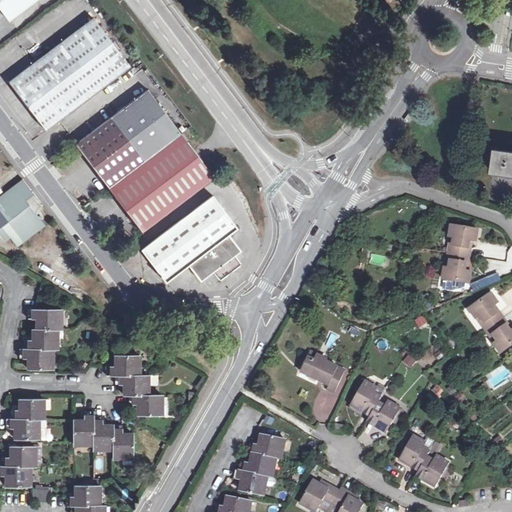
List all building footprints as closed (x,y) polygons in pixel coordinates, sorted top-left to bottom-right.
[(0,0),(0,11),(8,22),(37,0),(0,0)] [(46,129),(130,67),(94,18),(10,81),(28,105),(46,129)] [(108,87),(61,121),(68,130),(114,96),(108,87)] [(88,160),(100,176),(107,172),(173,122),(149,89),(76,144),(88,160)] [(414,113),(411,111),(405,119),(408,121),(414,113)] [(356,123),(359,125),(364,118),(361,116),(356,123)] [(107,172),(100,176),(122,205),(142,232),(215,178),(173,122),(107,172)] [(511,151),(498,149),(494,174),(511,176),(511,151)] [(25,199),(34,192),(23,179),(0,196),(0,234),(3,239),(10,234),(18,244),(43,225),(32,210),(25,199)] [(212,196),(140,249),(162,278),(165,282),(186,266),(199,282),(211,272),(218,281),(239,266),(232,258),(239,252),(227,236),(236,229),(212,196)] [(453,224),(451,236),(456,237),(453,252),(469,254),(471,255),(472,247),(469,246),(471,239),(474,240),(477,240),(478,234),(479,228),(453,224)] [(472,271),(468,270),(465,270),(467,262),(470,263),(470,259),(471,255),(469,254),(453,252),(450,267),(445,267),(443,278),(445,278),(466,281),(470,282),(472,271)] [(371,254),(369,264),(387,267),(389,257),(371,254)] [(466,281),(445,278),(443,286),(453,287),(466,284),(466,281)] [(505,316),(501,310),(498,311),(494,305),(497,304),(499,302),(496,297),(493,292),(471,308),(478,317),(482,315),(490,327),(505,316)] [(59,330),(60,330),(61,319),(63,319),(63,310),(29,310),(29,319),(38,319),(38,330),(33,330),(33,341),(25,341),(24,349),(21,349),(21,358),(29,358),(29,369),(51,369),(52,358),(54,358),(54,349),(59,349),(59,341),(57,340),(57,330),(59,330)] [(95,312),(91,317),(95,321),(99,316),(95,312)] [(482,315),(478,317),(487,330),(490,327),(482,315)] [(423,316),(414,321),(418,328),(427,323),(423,316)] [(505,316),(490,327),(499,340),(496,343),(503,353),(511,346),(511,330),(507,324),(510,323),(505,316)] [(343,324),(337,320),(334,325),(341,329),(343,324)] [(499,340),(490,327),(487,330),(496,343),(499,340)] [(313,352),(310,358),(316,361),(319,354),(313,352)] [(329,359),(319,354),(316,361),(310,358),(304,370),(320,377),(318,381),(323,383),(330,386),(329,390),(336,394),(347,370),(328,362),(329,359)] [(408,355),(402,363),(411,369),(416,362),(408,355)] [(140,376),(140,367),(138,367),(138,356),(116,356),(116,367),(107,367),(107,376),(116,376),(116,384),(124,384),(124,395),(129,396),(129,404),(138,404),(138,415),(163,415),(168,415),(168,397),(162,397),(162,395),(160,395),(149,395),(146,396),(146,384),(149,384),(159,384),(159,377),(149,377),(149,376),(140,376)] [(303,373),(318,381),(320,377),(304,370),(303,373)] [(203,377),(196,388),(199,390),(206,379),(203,377)] [(367,396),(372,385),(358,379),(346,403),(348,404),(359,409),(361,407),(368,410),(373,399),(367,396)] [(374,380),(372,385),(367,396),(373,399),(377,393),(381,384),(374,380)] [(439,399),(444,392),(436,385),(431,392),(439,399)] [(450,398),(456,393),(451,387),(445,391),(450,398)] [(383,396),(377,393),(373,399),(380,402),(383,396)] [(460,394),(453,399),(461,409),(467,404),(460,394)] [(366,413),(365,415),(372,418),(371,421),(385,427),(389,418),(397,403),(383,396),(380,402),(373,399),(368,410),(366,413)] [(45,419),(45,410),(43,410),(43,400),(21,400),(21,410),(12,410),(12,419),(7,419),(7,428),(16,428),(16,439),(38,439),(38,428),(40,428),(40,419),(45,419)] [(401,405),(397,403),(389,418),(393,420),(401,405)] [(356,414),(359,409),(348,404),(346,409),(348,410),(356,414)] [(85,421),(74,421),(74,443),(85,443),(85,446),(94,446),(94,450),(103,451),(103,448),(114,448),(114,451),(114,459),(122,459),(122,457),(133,457),(133,435),(122,435),(122,425),(103,426),(103,417),(95,417),(94,412),(85,412),(85,421)] [(359,439),(372,447),(381,434),(368,425),(359,439)] [(419,459),(424,449),(417,445),(422,435),(410,428),(397,453),(403,455),(410,459),(412,456),(419,459)] [(417,445),(424,449),(432,433),(424,430),(422,435),(417,445)] [(437,436),(432,433),(424,449),(430,452),(432,445),(437,436)] [(281,461),(283,452),(281,451),(283,440),(262,436),(260,446),(251,445),(250,454),(253,455),(251,465),(243,464),(241,473),(236,472),(234,481),(243,482),(241,493),(263,497),(265,487),(267,487),(269,479),(273,480),(275,471),(273,470),(275,459),(277,460),(281,461)] [(417,462),(416,465),(422,468),(420,471),(426,474),(434,478),(439,467),(442,462),(446,452),(432,445),(430,452),(424,449),(419,459),(417,462)] [(36,467),(36,458),(34,457),(34,447),(11,447),(12,458),(2,458),(2,467),(0,466),(0,475),(7,475),(7,487),(29,487),(29,476),(31,476),(32,467),(36,467)] [(273,480),(269,479),(267,487),(273,488),(275,487),(276,480),(273,480)] [(311,506),(309,510),(313,511),(317,511),(320,507),(328,511),(333,504),(335,500),(340,492),(331,487),(328,491),(319,485),(313,482),(302,501),(311,506)] [(328,491),(331,487),(325,484),(321,482),(319,485),(328,491)] [(99,486),(77,486),(77,496),(67,497),(67,507),(73,506),(72,511),(105,511),(106,506),(101,506),(101,497),(99,497),(99,486)] [(340,492),(335,500),(344,506),(343,509),(341,511),(361,511),(365,505),(359,502),(349,496),(351,493),(342,488),(340,492)] [(50,502),(49,490),(34,490),(34,502),(50,502)] [(349,496),(359,502),(361,498),(355,495),(351,493),(349,496)] [(247,511),(249,502),(228,498),(226,509),(217,507),(215,511),(247,511)] [(344,506),(335,500),(333,504),(343,509),(344,506)] [(311,506),(302,501),(300,505),(309,510),(311,506)]
